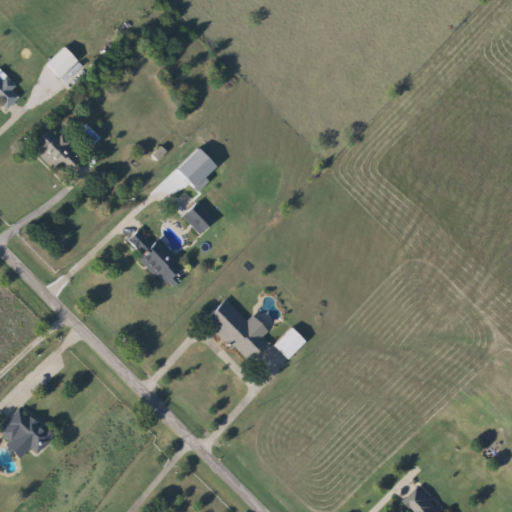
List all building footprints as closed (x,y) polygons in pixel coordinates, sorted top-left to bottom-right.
[(3,112),(0,110),(0,77),(18,90),(3,112)] [(76,159),(65,170),(56,160),(47,169),(24,145),(46,125),(76,159)] [(210,221),(194,235),(175,215),(191,200),(210,221)] [(132,229),(185,268),(171,287),(118,248),(132,229)] [(198,317),(218,297),(242,321),(248,315),(263,331),(257,336),(265,344),(244,364),(198,317)] [(281,359),(267,345),(285,327),(299,340),(281,359)] [(13,438),(7,444),(0,437),(0,425),(18,407),(48,437),(30,455),(13,438)] [(408,511),(399,501),(416,485),(441,511),(408,511)]
